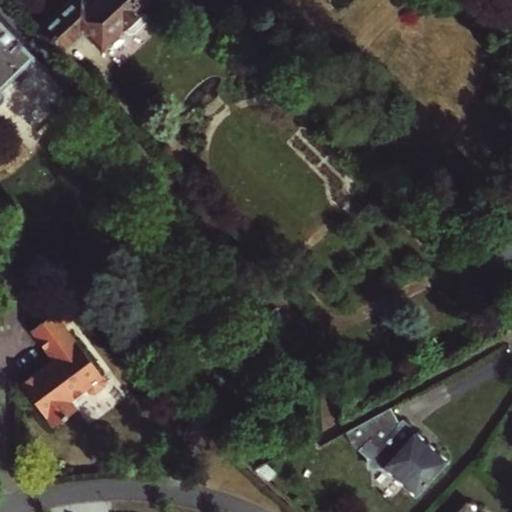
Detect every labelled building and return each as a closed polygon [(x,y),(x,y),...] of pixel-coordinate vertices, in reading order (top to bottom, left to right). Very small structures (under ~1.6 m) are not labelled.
[(102,47),(121,29),(124,32),(128,28),(134,31),(141,28),(144,21),(141,15),(145,11),(142,8),(151,0),(95,0),(93,2),(90,0),(71,0),(37,34),(60,57),(87,32),(102,47)] [(1,88),(34,56),(0,21),(0,104),(5,100),(5,93),(1,88)] [(511,226),(484,241),(492,256),(511,244),(511,226)] [(463,271),(492,256),(484,241),(455,256),(463,271)] [(53,358),(48,362),(36,371),(22,382),(55,426),(79,408),(73,401),(88,389),(90,393),(97,393),(106,386),(107,379),(56,312),(32,330),(53,358)] [(413,497),(441,462),(393,423),(390,427),(381,409),(335,431),(340,442),(344,440),(351,446),(348,450),(360,459),(361,466),(373,464),(413,497)] [(470,511),(459,502),(449,511),(470,511)]
